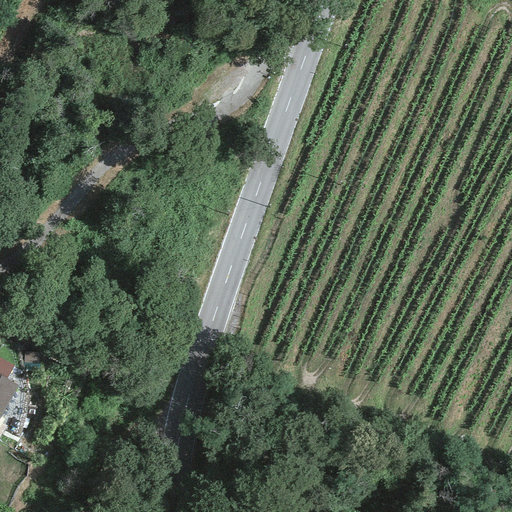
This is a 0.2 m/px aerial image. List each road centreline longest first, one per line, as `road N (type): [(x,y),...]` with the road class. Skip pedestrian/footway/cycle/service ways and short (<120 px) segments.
road 1 (secondary): [(324,0),(187,395),(172,511)]
road 2 (track): [(0,271),(85,182),(134,144),(204,116),(264,61),(302,62)]
road 3 (track): [(181,418),(129,446),(119,480),(122,511)]
